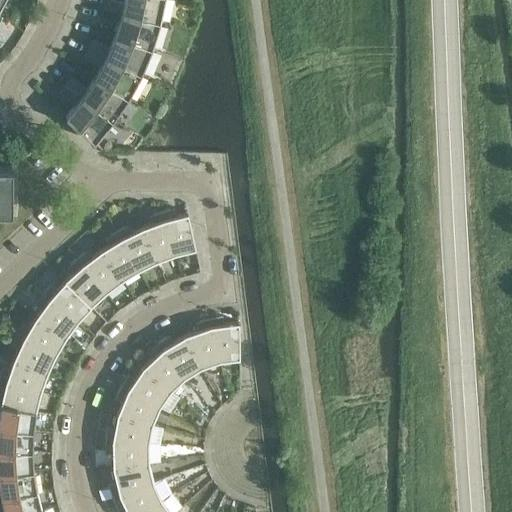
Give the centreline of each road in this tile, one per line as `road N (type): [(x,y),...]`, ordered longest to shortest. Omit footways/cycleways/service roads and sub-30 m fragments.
road 1 (residential): [(82,511),(72,475),(74,408),(102,351),(139,308),(220,278),(211,191),(102,191)]
road 2 (residential): [(102,191),(14,112),(9,93),(57,0)]
road 3 (unknown): [(220,278),(251,511)]
road 4 (residential): [(0,294),(102,191)]
